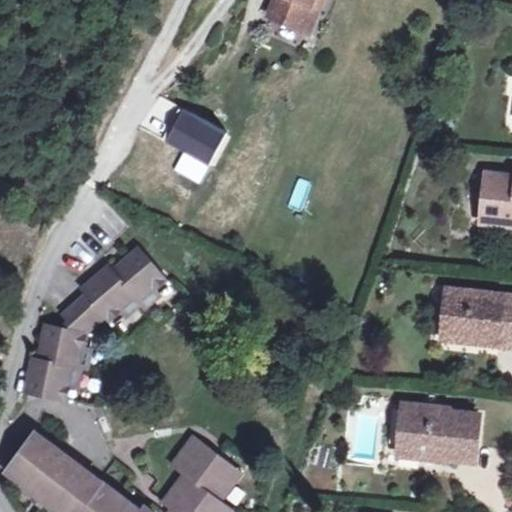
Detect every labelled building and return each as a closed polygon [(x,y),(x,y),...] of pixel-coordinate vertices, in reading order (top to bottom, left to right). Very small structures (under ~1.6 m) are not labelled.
[(276,0),(270,16),(303,29),(314,0),(276,0)] [(314,0),(303,29),(310,32),(322,0),(314,0)] [(166,113),(146,142),(166,153),(183,123),(166,113)] [(206,176),(224,146),(183,123),(166,153),(206,176)] [(511,176),(489,174),(484,223),(511,226),(511,176)] [(304,213),(311,181),(296,178),(290,210),(304,213)] [(27,391),(67,401),(71,387),(78,388),(82,369),(90,370),(94,352),(85,350),(89,335),(89,333),(106,318),(111,322),(121,313),(126,318),(142,305),(146,310),(161,296),(156,291),(167,282),(140,252),(115,272),(110,267),(84,289),(89,294),(64,315),(71,323),(68,330),(46,325),(40,360),(34,359),(27,391)] [(172,287),(167,282),(156,291),(161,296),(172,287)] [(479,337),(478,345),(511,348),(511,297),(449,291),(444,333),(479,337)] [(115,327),(126,318),(121,313),(111,322),(115,327)] [(443,341),(478,345),(479,337),(444,333),(443,341)] [(97,337),(89,335),(85,350),(94,352),(97,337)] [(71,387),(67,401),(75,402),(78,388),(71,387)] [(441,449),(440,460),(476,463),(481,416),(448,413),(449,408),(406,403),(400,451),(418,454),(419,448),(441,449)] [(449,405),(449,408),(448,413),(481,416),(482,408),(449,405)] [(139,511),(37,433),(8,472),(60,511),(139,511)] [(172,507),(179,511),(230,511),(233,510),(222,502),(243,474),(194,438),(175,465),(187,474),(166,502),(172,507)] [(440,464),(440,460),(441,449),(419,448),(418,454),(400,451),(399,461),(440,464)]
